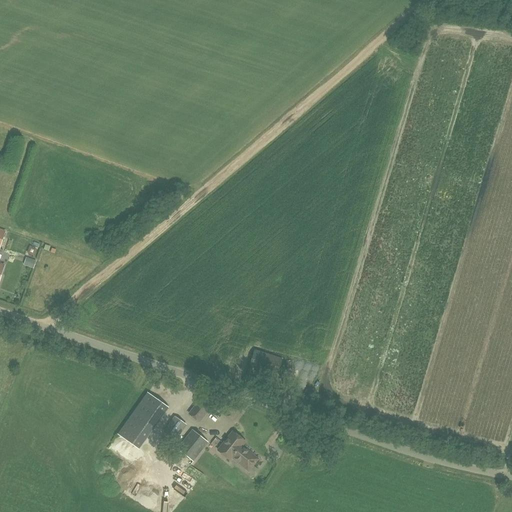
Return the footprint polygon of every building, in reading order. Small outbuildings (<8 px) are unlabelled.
[(7,252),(10,241),(3,239),(0,250),(7,252)] [(36,261),(26,257),(23,265),(33,269),(36,261)] [(283,358),(256,349),(249,368),(276,378),(283,358)] [(147,394),(120,436),(140,449),(167,407),(147,394)] [(210,407),(200,400),(189,414),(193,417),(199,422),(210,407)] [(188,425),(174,416),(163,433),(177,442),(181,436),(188,425)] [(193,461),(208,442),(192,430),(177,449),(193,461)] [(218,450),(226,456),(230,460),(232,458),(248,471),(258,459),(242,446),(245,442),(233,432),(218,450)]
